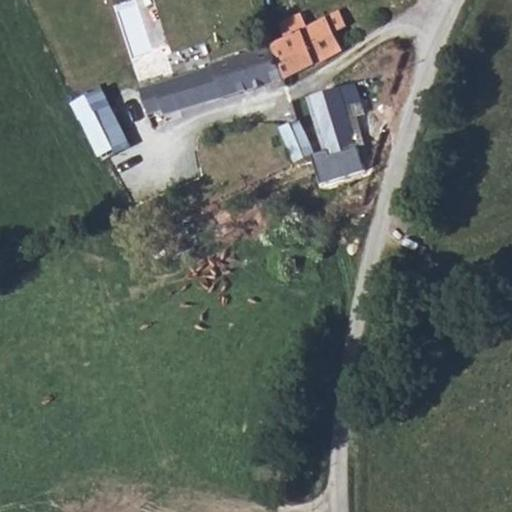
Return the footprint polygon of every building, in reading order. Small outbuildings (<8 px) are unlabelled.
[(278,40),(290,77),(292,77),(299,73),(307,70),(315,67),(322,64),(324,63),(332,59),(340,54),(344,50),(340,41),(337,35),(345,32),(350,29),(349,24),(347,17),(346,14),(345,12),(313,26),(308,12),(286,22),(290,36),(278,40)] [(144,92),(153,117),(167,112),(169,116),(214,101),(244,94),(258,90),(290,77),(278,40),(252,50),(234,55),(216,62),(217,64),(144,92)] [(342,154),(370,146),(354,89),(324,97),(339,154),(342,154)] [(80,107),(108,163),(133,149),(117,117),(105,94),(80,107)] [(287,123),(300,160),(302,159),(307,157),(314,154),(317,153),(316,149),(313,142),(310,136),(307,128),(304,121),(303,116),(287,123)] [(284,250),(322,241),(316,214),(309,216),(308,212),(307,209),(304,207),(300,205),(293,209),(291,213),(291,218),(293,220),(278,224),(284,250)] [(284,250),(289,275),(328,266),(322,241),(284,250)]
